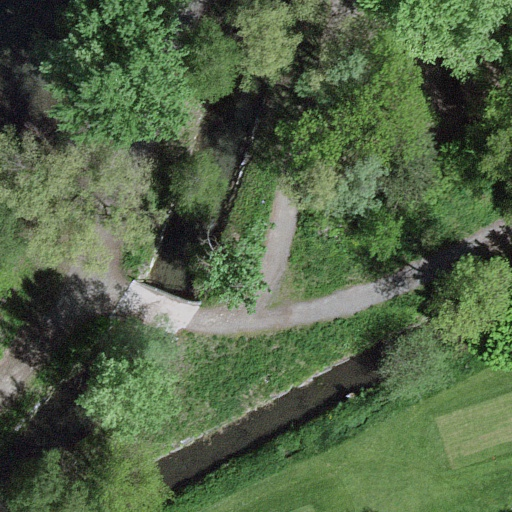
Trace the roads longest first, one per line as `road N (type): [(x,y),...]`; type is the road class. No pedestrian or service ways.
road 1 (track): [(511,236),(273,342),(79,295)]
road 2 (track): [(79,295),(204,0)]
